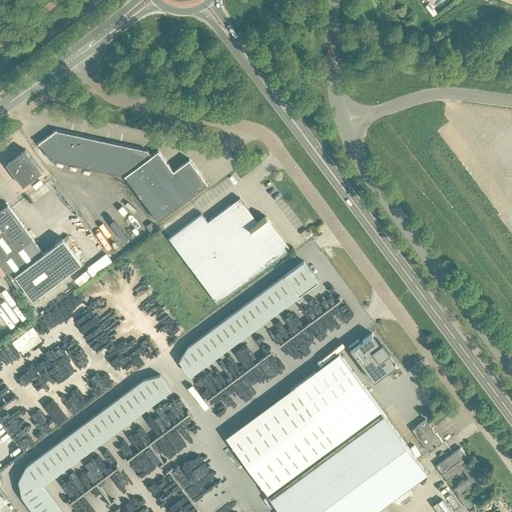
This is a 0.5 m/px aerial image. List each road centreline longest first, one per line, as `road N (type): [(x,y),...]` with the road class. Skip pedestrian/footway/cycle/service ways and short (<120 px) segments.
road 1 (residential): [(79,57),(121,100),(269,138),(511,468)]
road 2 (unknown): [(335,226),(177,345),(175,367),(201,406),(218,418),(232,416),(390,300)]
road 3 (secondary): [(313,148),(511,415)]
road 4 (unclassified): [(511,368),(374,184),(342,124)]
road 5 (secondary): [(197,9),(313,148)]
road 6 (secondary): [(313,148),(213,0)]
road 7 (residential): [(342,124),(438,93),(511,101)]
road 8 (unclassified): [(342,124),(332,0)]
